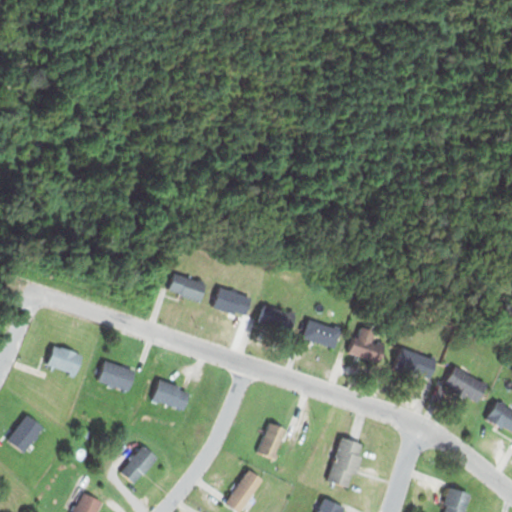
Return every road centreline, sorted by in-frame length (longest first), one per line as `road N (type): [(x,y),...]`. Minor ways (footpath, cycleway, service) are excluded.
road 1 (residential): [(31,290),(420,423),(511,490)]
road 2 (residential): [(247,364),(214,442),(158,511)]
